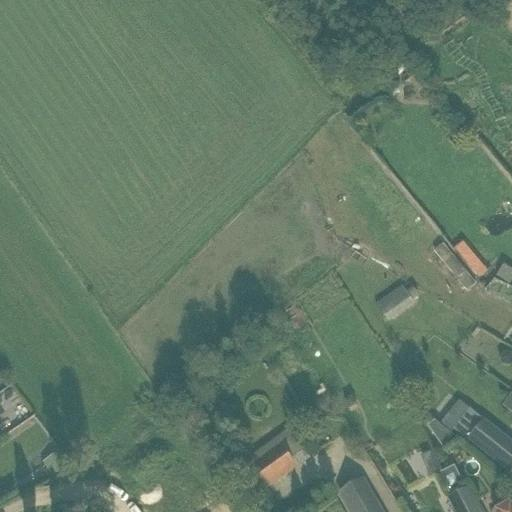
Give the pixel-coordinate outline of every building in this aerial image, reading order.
[(455,248),(481,276),(488,268),(463,241),(455,248)] [(511,271),(504,266),(496,276),(509,285),(511,279),(511,271)] [(375,305),(387,324),(414,305),(401,287),(375,305)] [(504,352),(499,357),(502,364),(509,365),(511,361),(511,356),(511,353),(504,352)] [(133,365),(122,373),(129,384),(140,376),(133,365)] [(350,400),(343,404),(348,411),(355,407),(350,400)] [(511,442),(479,417),(470,410),(453,430),(463,438),(511,476),(511,442)] [(458,439),(435,420),(428,426),(444,449),(458,439)] [(250,469),(266,491),(309,460),(293,437),(250,469)] [(380,511),(363,482),(340,495),(349,511),(380,511)] [(447,500),(453,511),(479,511),(468,489),(447,500)]
